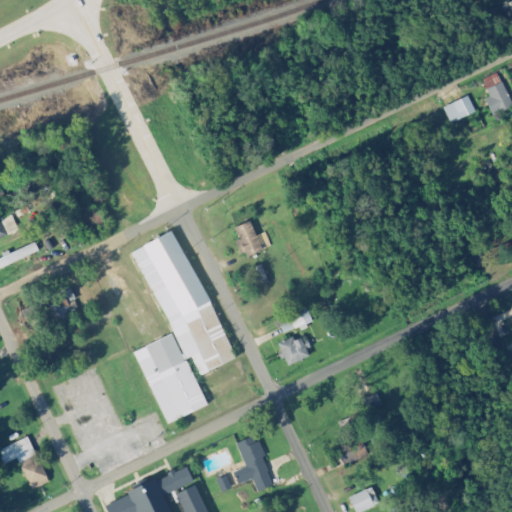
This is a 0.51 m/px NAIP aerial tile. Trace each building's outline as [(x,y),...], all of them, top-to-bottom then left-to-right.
[(0,237),(19,229),(12,212),(0,217),(0,237)] [(167,423),(207,405),(187,358),(193,356),(200,374),(234,359),(178,229),(135,247),(172,334),(135,349),(167,423)] [(0,254),(0,265),(40,253),(37,243),(0,254)] [(279,341),(286,364),(312,356),(306,337),(295,341),(294,336),(279,341)] [(237,442),(246,466),(234,471),(239,484),(254,478),(259,490),(275,484),(255,435),(237,442)] [(0,450),(6,463),(18,457),(19,461),(36,454),(28,436),(0,448),(0,450)] [(49,482),(41,458),(22,463),(30,488),(49,482)] [(164,478),(134,492),(138,500),(116,510),(116,511),(217,511),(197,467),(183,473),(181,468),(173,472),(175,476),(166,481),(164,478)] [(231,488),(227,475),(217,477),(221,491),(231,488)]
